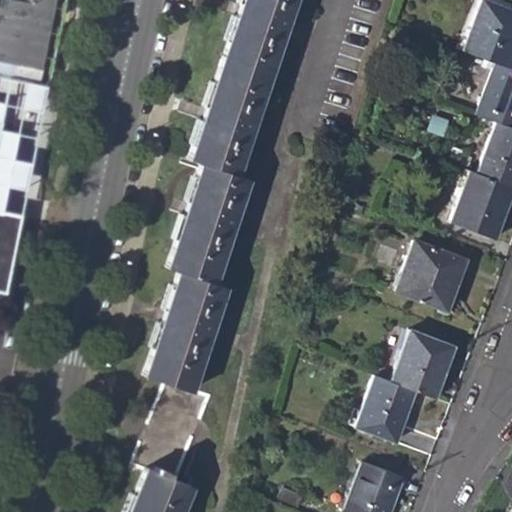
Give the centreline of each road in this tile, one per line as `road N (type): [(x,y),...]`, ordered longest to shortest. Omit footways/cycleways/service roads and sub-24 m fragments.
road 1 (tertiary): [(31,511),(140,0)]
road 2 (residential): [(511,325),(464,456)]
